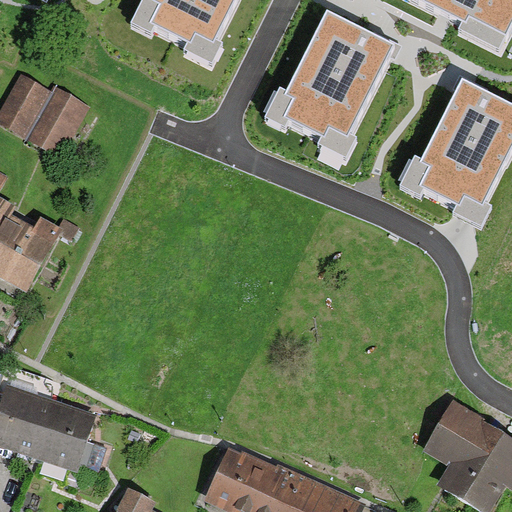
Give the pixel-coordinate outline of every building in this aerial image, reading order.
[(157,0),(143,28),(210,60),(239,0),(157,0)] [(511,37),(511,0),(381,0),(501,60),(511,37)] [(393,49),(327,18),(278,122),(344,153),(393,49)] [(52,93),(19,75),(0,111),(0,125),(27,140),(52,93)] [(511,148),(511,107),(461,84),(412,188),(478,220),(511,148)] [(55,88),(52,93),(27,140),(63,159),(91,106),(55,88)] [(0,183),(1,182),(0,181),(0,276),(24,291),(56,237),(68,244),(75,232),(62,224),(58,230),(38,218),(30,231),(5,216),(10,208),(0,201),(0,183)] [(89,422),(6,395),(0,412),(0,450),(73,474),(89,422)] [(511,483),(511,442),(451,407),(423,455),(450,471),(439,490),(477,511),(487,511),(503,485),(509,488),(511,483)] [(360,511),(363,507),(227,450),(204,506),(218,511),(360,511)] [(149,511),(153,506),(127,494),(118,511),(149,511)]
